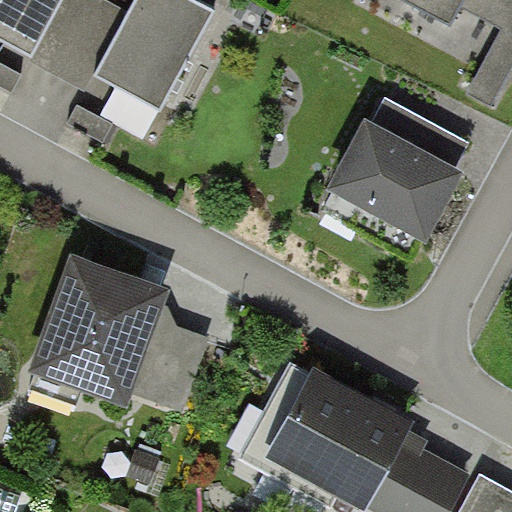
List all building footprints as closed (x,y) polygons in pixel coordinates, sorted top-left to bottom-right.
[(0,0),(0,39),(29,56),(60,74),(102,0),(0,0)] [(191,0),(143,0),(135,14),(111,0),(102,0),(60,74),(91,91),(101,74),(159,108),(214,13),(191,0)] [(490,106),(511,63),(511,0),(393,0),(437,23),(448,2),(495,27),(461,91),(490,106)] [(341,195),(428,241),(464,175),(377,129),(341,195)] [(35,373),(121,406),(165,294),(78,261),(35,373)] [(453,511),(468,486),(390,444),(400,425),(301,372),(256,455),(355,508),(357,504),(371,511),(453,511)] [(511,511),(511,509),(468,486),(453,511),(511,511)]
